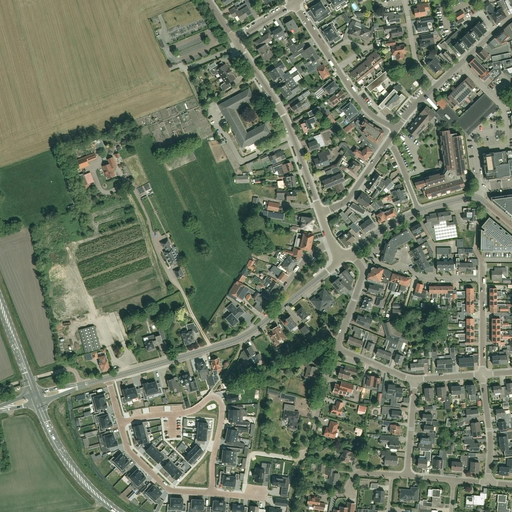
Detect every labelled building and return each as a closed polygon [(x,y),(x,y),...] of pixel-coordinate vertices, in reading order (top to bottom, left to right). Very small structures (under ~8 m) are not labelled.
[(340,4),(336,0),(329,0),(332,3),(329,5),(333,10),(335,8),(340,4)] [(501,15),(503,19),(507,17),(503,10),(507,8),(502,0),(501,0),(498,2),(500,5),(497,7),(499,10),(497,12),(496,12),(499,16),(501,15)] [(503,19),(501,15),(499,16),(496,12),(497,12),(490,1),(483,6),(486,11),(488,10),(491,15),(496,23),(500,21),(501,21),(503,20),(503,19)] [(315,5),(322,16),(327,13),(328,14),(331,12),(327,6),(324,8),(321,2),(315,5)] [(427,4),(421,5),(417,5),(418,9),(414,9),(415,17),(425,15),(424,10),(428,10),(427,4)] [(317,19),(322,16),(315,5),(310,9),(313,14),(310,16),(314,23),(318,21),(317,19)] [(234,17),(237,15),(241,20),(241,19),(242,20),(245,19),(245,17),(246,16),(243,10),(240,12),(237,6),(232,9),(233,12),(232,13),(234,17)] [(243,10),(246,16),(252,13),(248,6),(242,9),(243,10)] [(399,15),(394,15),(389,16),(389,13),(383,14),(384,20),(389,19),(389,23),(400,22),(399,15)] [(434,18),(422,19),(423,23),(417,24),(416,25),(416,28),(417,28),(418,32),(428,30),(427,22),(435,21),(434,18)] [(297,27),(297,26),(293,19),(286,23),(291,31),(294,29),(296,32),(299,30),(297,27)] [(336,31),(336,30),(333,25),(334,25),(332,22),(327,25),(329,28),(323,31),(326,37),(336,31)] [(468,32),(460,40),(461,41),(459,44),(457,42),(453,46),(460,55),(465,51),(462,47),(464,45),(467,48),(476,41),(472,37),(475,35),(478,38),(486,30),(483,27),(486,25),(482,22),(480,24),(479,22),(471,30),(472,31),(469,34),(468,32)] [(361,24),(360,26),(356,24),(355,27),(353,26),(349,35),(358,39),(359,37),(358,37),(363,25),(361,24)] [(359,37),(366,40),(370,32),(372,33),(374,30),(374,27),(372,27),(370,31),(364,29),(365,26),(363,25),(358,37),(359,37)] [(385,27),(385,30),(385,32),(391,31),(392,38),(402,36),(402,34),(403,34),(402,29),(401,29),(401,28),(396,28),(396,25),(385,27)] [(511,40),(511,32),(509,25),(497,36),(501,40),(499,42),(502,45),(511,41),(511,40)] [(288,38),(285,33),(281,27),(273,32),(277,39),(282,36),(285,40),(286,39),(288,38)] [(384,30),(383,27),(375,29),(376,39),(378,39),(377,31),(384,30)] [(447,44),(459,33),(457,30),(445,42),(447,44)] [(339,36),(336,31),(326,37),(329,42),(334,39),(336,42),(342,39),(339,35),(339,36)] [(270,34),(267,36),(266,35),(255,43),(259,49),(258,49),(266,60),(273,55),(266,44),(263,46),(262,44),(266,41),(266,42),(272,38),(270,34)] [(433,34),(421,36),(422,40),(419,40),(420,48),(433,46),(434,44),(433,34)] [(501,40),(497,36),(490,42),(495,47),(502,45),(499,42),(501,40)] [(299,50),(306,46),(303,42),(300,44),(300,43),(296,46),(299,50)] [(454,58),(451,55),(447,50),(450,48),(444,42),(441,45),(443,48),(439,52),(440,53),(438,55),(446,64),(448,62),(450,64),(452,62),(452,61),(454,58)] [(403,54),(405,53),(404,45),(392,47),(394,56),(396,55),(396,60),(404,59),(403,54)] [(307,53),(309,57),(316,52),(312,46),(305,50),(305,51),(302,53),(303,55),(307,53)] [(489,56),(483,50),(478,54),(484,61),(485,59),(487,61),(490,58),(488,56),(489,56)] [(371,55),(379,64),(383,60),(376,51),(371,55)] [(313,63),(318,60),(320,58),(316,52),(309,57),(311,61),(306,64),(309,69),(314,66),(315,65),(313,63)] [(436,62),(439,60),(432,53),(428,57),(432,62),(428,65),(435,73),(441,68),(436,62)] [(367,58),(375,69),(375,68),(374,67),(379,64),(371,55),(367,58)] [(363,63),(371,72),(375,69),(367,58),(368,60),(363,63)] [(479,77),(483,82),(488,77),(493,82),(492,83),(502,73),(500,65),(499,61),(496,62),(493,63),(492,63),(493,69),(489,73),(486,70),(486,71),(474,58),(468,64),(469,64),(471,66),(471,67),(471,68),(471,69),(472,69),(473,69),(475,70),(473,72),(479,77)] [(511,58),(510,59),(507,60),(504,60),(502,61),(499,61),(500,65),(503,64),(504,70),(511,67),(511,58)] [(278,72),(285,67),(281,62),(273,67),(274,69),(269,73),(274,80),(280,76),(278,72)] [(359,66),(366,75),(371,72),(363,63),(359,66)] [(217,65),(210,70),(209,70),(212,74),(213,75),(214,75),(215,74),(218,73),(221,78),(231,71),(229,68),(228,68),(225,64),(223,66),(220,68),(217,65)] [(323,65),(321,66),(318,68),(321,74),(320,75),(323,79),(330,75),(324,64),(323,64),(323,65)] [(362,79),(366,75),(359,66),(355,70),(362,79)] [(362,79),(355,70),(350,73),(358,82),(362,79)] [(231,71),(221,78),(225,83),(222,84),(222,85),(221,85),(221,86),(221,87),(221,88),(224,92),(232,86),(229,83),(233,80),(235,79),(233,75),(233,74),(231,71)] [(282,77),(284,80),(284,79),(292,74),(294,73),(292,71),(289,73),(289,72),(282,77)] [(285,83),(285,84),(279,89),(285,98),(291,94),(300,89),(297,84),(296,85),(294,83),(302,78),(299,74),(293,78),(292,77),(293,77),(292,74),(284,79),(286,83),(285,83)] [(472,91),(471,90),(474,87),(476,89),(478,87),(468,77),(463,82),(464,83),(451,95),(450,94),(446,99),(454,107),(456,104),(458,106),(460,105),(461,106),(463,104),(461,102),(466,97),(468,98),(471,95),(469,94),(472,91)] [(329,84),(327,82),(320,87),(321,88),(318,90),(318,89),(314,92),(317,95),(319,93),(321,95),(327,90),(330,94),(331,93),(331,94),(335,91),(334,90),(339,87),(334,81),(330,85),(329,84)] [(372,82),(366,87),(370,92),(376,88),(372,82)] [(235,137),(236,137),(242,148),(270,133),(265,124),(247,134),(234,110),(254,99),(249,89),(240,94),(219,105),(228,122),(235,135),(234,135),(235,137)] [(399,103),(405,97),(401,94),(399,96),(396,94),(397,92),(394,89),(378,106),(382,109),(385,106),(388,108),(387,108),(390,110),(393,107),(394,106),(396,105),(398,104),(399,103)] [(339,101),(346,96),(342,91),(336,96),(335,95),(329,99),(334,105),(339,101)] [(441,98),(436,103),(443,109),(438,114),(441,118),(443,121),(450,128),(455,122),(468,135),(494,110),(493,109),(496,106),(493,104),(494,103),(484,93),(459,118),(447,106),(448,105),(441,98)] [(307,107),(305,103),(306,102),(304,99),(292,108),(296,114),(304,108),(305,109),(307,107)] [(345,104),(338,109),(341,113),(342,113),(344,112),(346,114),(355,107),(353,104),(352,105),(350,103),(347,105),(346,105),(345,104)] [(322,111),(319,107),(318,107),(308,113),(309,117),(322,111)] [(355,107),(346,114),(348,117),(347,118),(346,119),(349,123),(356,117),(355,115),(355,114),(358,112),(356,110),(357,109),(355,107)] [(431,111),(426,107),(420,113),(421,114),(407,130),(415,137),(433,117),(440,123),(443,121),(441,118),(438,114),(432,109),(431,111)] [(315,121),(317,120),(316,116),(314,117),(304,121),(304,123),(300,124),(304,133),(310,131),(309,129),(312,128),(310,123),(315,121)] [(364,119),(362,122),(362,123),(358,120),(355,123),(357,126),(363,130),(362,132),(367,136),(366,137),(377,144),(384,132),(364,119)] [(427,199),(437,196),(465,187),(462,180),(465,179),(464,174),(466,174),(461,135),(456,136),(456,133),(449,134),(449,130),(439,131),(445,170),(443,172),(415,181),(415,183),(414,183),(417,190),(422,189),(424,195),(426,194),(427,199)] [(325,146),(323,141),(320,134),(313,137),(314,141),(308,143),(311,150),(317,148),(317,149),(325,146)] [(100,138),(94,141),(97,149),(103,147),(100,138)] [(219,143),(221,146),(234,170),(240,167),(227,143),(225,144),(224,141),(219,143)] [(371,153),(372,152),(362,143),(360,145),(364,149),(363,151),(369,156),(371,154),(371,153)] [(369,156),(363,151),(361,153),(356,149),(353,152),(358,157),(359,156),(364,161),(366,159),(369,156)] [(269,157),(272,164),(285,159),(282,151),(269,157)] [(317,168),(325,165),(325,166),(329,165),(328,164),(329,164),(327,159),(331,158),(329,151),(322,153),(324,157),(314,160),(317,168)] [(483,154),(486,180),(510,176),(508,161),(507,151),(483,154)] [(89,165),(88,162),(97,158),(95,153),(76,161),(80,169),(89,165)] [(112,168),(117,167),(113,157),(108,160),(109,164),(103,167),(107,179),(115,176),(112,168)] [(350,166),(347,164),(345,167),(339,162),(336,167),(337,167),(338,168),(339,168),(347,173),(349,170),(355,174),(358,169),(359,170),(360,167),(359,167),(360,166),(353,161),(350,166)] [(280,171),(281,175),(288,173),(288,172),(293,170),(290,163),(282,165),(282,164),(277,166),(279,171),(280,171)] [(338,168),(337,167),(335,168),(331,169),(334,177),(323,182),(325,189),(335,185),(338,192),(343,190),(340,183),(344,181),(341,174),(343,173),(341,170),(338,168)] [(90,186),(89,184),(86,174),(85,173),(77,176),(82,189),(90,186)] [(89,184),(94,182),(90,173),(86,174),(89,184)] [(381,188),(383,190),(384,190),(391,182),(388,180),(384,185),(379,182),(382,178),(376,174),(371,181),(381,188)] [(284,188),(295,186),(294,176),(285,177),(286,183),(283,183),(283,181),(278,182),(278,188),(284,189),(284,188)] [(71,180),(66,181),(74,205),(67,207),(69,212),(81,208),(71,180)] [(372,192),(375,188),(376,188),(378,189),(377,191),(380,193),(384,190),(383,190),(381,188),(371,181),(366,188),(372,192)] [(401,194),(405,192),(405,191),(404,187),(402,188),(401,184),(396,186),(397,190),(392,192),(394,197),(397,195),(398,198),(402,197),(401,194)] [(295,200),(296,193),(287,193),(287,191),(282,191),(282,190),(277,190),(277,195),(282,195),(287,195),(287,201),(290,201),(290,200),(295,200)] [(397,198),(393,200),(395,204),(400,202),(400,203),(408,200),(407,196),(405,192),(401,194),(402,197),(398,198),(397,198)] [(370,205),(368,204),(370,201),(368,199),(368,198),(366,196),(362,193),(356,201),(361,205),(362,204),(366,207),(367,206),(368,207),(370,205)] [(504,211),(503,212),(510,217),(511,215),(511,214),(511,194),(506,195),(507,198),(503,198),(503,196),(494,197),(495,203),(495,204),(494,204),(502,211),(503,210),(504,211)] [(278,212),(279,204),(269,202),(267,210),(278,212)] [(363,215),(365,210),(353,203),(350,208),(363,215)] [(387,209),(388,211),(391,218),(396,216),(393,209),(389,210),(388,208),(391,207),(390,205),(385,206),(387,209)] [(349,208),(345,213),(356,225),(358,223),(356,221),(358,219),(355,216),(352,213),(353,213),(349,208)] [(476,220),(475,220),(476,209),(464,210),(464,216),(463,216),(463,220),(467,220),(469,220),(468,231),(475,231),(476,220)] [(387,220),(391,218),(388,211),(383,213),(387,220)] [(437,241),(458,238),(456,226),(455,226),(454,222),(447,223),(447,220),(452,219),(451,211),(426,215),(428,230),(433,230),(433,233),(436,233),(437,241)] [(380,224),(387,220),(383,213),(383,212),(379,214),(376,216),(378,220),(380,224)] [(314,221),(314,219),(311,218),(311,219),(302,217),(302,218),(299,217),(298,222),(301,222),(302,223),(301,228),(312,230),(313,222),(314,221)] [(480,251),(488,251),(492,251),(510,251),(511,252),(511,239),(510,238),(511,236),(508,233),(506,235),(504,233),(506,231),(502,228),(500,230),(498,228),(500,226),(496,223),(495,225),(493,223),(494,222),(489,217),(481,227),(484,229),(483,231),(481,229),(480,251)] [(370,230),(375,226),(371,219),(369,220),(368,219),(365,222),(370,230)] [(370,230),(365,222),(361,224),(362,225),(360,226),(365,233),(370,230)] [(420,222),(415,225),(420,234),(425,231),(420,222)] [(356,234),(360,230),(356,225),(352,229),(356,234)] [(420,234),(415,225),(410,228),(415,237),(420,234)] [(401,235),(405,243),(409,240),(409,239),(411,238),(406,229),(402,231),(404,234),(401,235)] [(393,236),(398,245),(401,244),(401,245),(405,243),(401,235),(399,237),(398,235),(400,233),(399,231),(397,232),(397,234),(393,236)] [(300,240),(296,239),(293,252),(284,250),(283,253),(292,256),(301,258),(303,249),(309,250),(313,234),(310,233),(303,232),(303,233),(302,233),(300,240)] [(344,235),(343,236),(341,233),(338,236),(340,239),(339,239),(347,248),(351,244),(355,240),(349,232),(346,235),(345,234),(344,236),(344,235)] [(385,247),(396,250),(397,246),(398,245),(393,236),(391,237),(392,239),(388,244),(386,243),(385,247)] [(164,253),(170,266),(178,262),(172,249),(171,249),(169,245),(170,245),(168,240),(160,244),(163,248),(164,248),(166,252),(164,253)] [(414,256),(423,251),(420,246),(411,251),(414,256)] [(395,252),(396,250),(385,247),(384,251),(383,250),(382,253),(384,254),(385,251),(387,252),(387,255),(394,257),(396,252),(395,252)] [(414,256),(417,261),(424,257),(426,256),(423,251),(414,256)] [(282,258),(293,267),(297,261),(297,260),(295,259),(294,260),(290,257),(287,259),(283,256),(285,254),(279,252),(278,257),(282,258)] [(394,257),(387,255),(386,257),(382,256),(380,262),(385,263),(385,262),(391,264),(392,261),(393,261),(394,257)] [(465,271),(465,263),(459,263),(459,255),(458,255),(456,255),(456,262),(456,269),(458,269),(458,271),(461,271),(461,272),(464,272),(464,271),(465,271)] [(289,272),(293,267),(282,258),(278,257),(277,259),(283,264),(284,262),(285,263),(282,267),(289,272)] [(417,261),(415,261),(418,266),(427,261),(424,257),(417,261)] [(468,263),(465,263),(465,271),(472,271),(472,265),(476,265),(476,259),(468,259),(468,263)] [(427,261),(418,266),(421,271),(423,270),(427,268),(430,266),(427,261)] [(374,284),(384,286),(385,283),(388,284),(391,273),(388,271),(378,268),(377,269),(374,268),(374,267),(373,267),(373,268),(372,269),(371,269),(371,268),(371,269),(370,273),(369,273),(367,278),(368,279),(367,282),(374,284)] [(283,283),(288,276),(278,268),(275,271),(279,274),(277,278),(283,283)] [(506,279),(506,273),(506,268),(499,268),(499,271),(492,271),(492,281),(502,281),(502,279),(503,279),(506,279)] [(177,279),(184,276),(180,269),(174,272),(177,279)] [(338,276),(351,286),(354,279),(352,277),(354,275),(351,271),(349,273),(346,269),(341,273),(341,274),(338,276)] [(393,288),(391,291),(394,292),(397,283),(399,284),(401,276),(396,275),(393,288)] [(338,291),(341,289),(347,294),(352,288),(351,288),(351,286),(338,276),(339,278),(332,284),(338,291)] [(278,284),(277,283),(276,283),(267,277),(265,280),(266,281),(263,285),(267,289),(274,292),(279,285),(278,284)] [(237,280),(228,294),(232,297),(233,295),(242,300),(250,288),(237,280)] [(175,294),(179,290),(172,283),(170,285),(173,288),(171,289),(175,294)] [(417,283),(414,295),(417,296),(418,292),(421,293),(423,285),(417,283)] [(274,292),(267,289),(258,284),(257,286),(261,289),(262,288),(265,289),(264,291),(263,290),(260,295),(268,300),(274,292)] [(373,286),(370,285),(368,291),(377,294),(378,291),(382,292),(384,286),(374,284),(373,286)] [(319,312),(333,300),(324,289),(318,294),(321,297),(316,301),(317,302),(314,305),(319,312)] [(256,292),(252,297),(256,300),(258,301),(259,302),(259,303),(260,304),(261,303),(265,306),(268,301),(259,295),(259,294),(256,292)] [(365,298),(361,309),(369,312),(373,301),(365,298)] [(378,298),(376,306),(381,308),(384,299),(378,298)] [(236,326),(236,325),(237,324),(237,323),(238,321),(236,318),(238,316),(239,317),(244,312),(239,307),(237,309),(232,304),(227,308),(232,314),(226,319),(233,326),(234,326),(235,326),(236,326)] [(184,313),(187,311),(185,307),(183,305),(169,314),(171,318),(179,314),(178,313),(182,310),(184,313)] [(306,318),(308,316),(302,307),(296,312),(300,317),(299,317),(304,324),(308,321),(306,318)] [(465,316),(465,313),(473,313),(473,307),(461,307),(461,313),(457,313),(457,316),(465,316)] [(364,318),(358,316),(356,323),(364,326),(363,327),(368,329),(371,320),(365,315),(364,318)] [(292,329),(297,326),(291,317),(286,320),(286,319),(285,320),(284,319),(282,320),(283,322),(282,322),(291,334),(294,331),(292,329)] [(393,334),(390,322),(383,323),(385,326),(387,336),(386,339),(398,344),(400,337),(393,334)] [(186,325),(188,332),(182,334),(185,345),(190,343),(190,342),(194,341),(193,336),(194,335),(192,331),(194,331),(195,333),(199,332),(196,326),(194,327),(193,323),(186,325)] [(305,325),(302,327),(307,333),(310,331),(305,325)] [(78,330),(85,353),(100,349),(93,326),(78,330)] [(280,344),(278,341),(281,339),(282,341),(286,339),(282,332),(282,333),(278,326),(271,330),(273,332),(269,335),(276,347),(280,344)] [(307,333),(302,327),(299,330),(304,336),(307,333)] [(354,345),(360,329),(354,327),(353,330),(355,331),(353,338),(349,337),(347,343),(354,345)] [(363,342),(359,340),(361,336),(360,335),(362,330),(360,329),(354,345),(361,347),(363,342)] [(369,333),(366,340),(367,340),(365,346),(367,347),(366,349),(367,350),(367,351),(370,352),(370,351),(372,351),(375,344),(372,343),(373,342),(371,341),(373,337),(372,336),(373,334),(369,333)] [(155,348),(153,344),(157,343),(157,344),(162,343),(161,337),(160,335),(155,337),(154,335),(148,337),(149,342),(145,343),(147,350),(148,350),(148,351),(151,350),(151,349),(155,348)] [(510,352),(510,345),(507,346),(507,350),(503,350),(504,356),(499,356),(500,364),(508,363),(507,356),(510,355),(510,352)] [(245,361),(249,359),(252,357),(251,356),(255,354),(251,346),(250,347),(244,350),(245,351),(242,353),(242,355),(245,361)] [(385,351),(383,357),(389,360),(392,354),(388,352),(389,348),(386,347),(385,351)] [(376,355),(383,357),(385,351),(378,349),(376,355)] [(282,361),(285,359),(291,356),(288,351),(282,355),(283,357),(280,358),(282,361)] [(404,354),(401,353),(402,352),(399,351),(397,354),(394,362),(401,364),(404,354)] [(444,357),(444,360),(445,368),(452,367),(452,360),(455,360),(455,352),(450,353),(450,356),(444,356),(444,357)] [(444,360),(444,357),(437,357),(436,353),(431,353),(432,361),(437,360),(437,368),(445,368),(444,360)] [(99,358),(101,362),(101,363),(100,363),(101,368),(102,367),(103,371),(109,369),(107,361),(106,356),(99,358)] [(500,364),(499,356),(492,356),(493,365),(500,364)] [(217,370),(221,368),(220,366),(221,366),(221,364),(220,363),(218,359),(217,359),(217,358),(215,358),(213,359),(214,360),(211,361),(214,370),(212,371),(213,375),(214,375),(212,375),(215,385),(216,385),(219,380),(218,376),(217,374),(218,374),(217,370)] [(427,365),(430,365),(430,359),(426,360),(426,359),(418,359),(418,363),(411,364),(411,371),(415,371),(415,370),(424,370),(424,365),(427,365)] [(291,361),(279,367),(279,368),(282,367),(284,372),(293,367),(291,361)] [(315,373),(316,368),(310,366),(311,363),(306,362),(305,367),(308,368),(305,378),(310,379),(311,376),(313,376),(314,372),(315,373)] [(206,375),(209,374),(207,367),(206,367),(205,363),(202,364),(201,363),(198,363),(198,364),(197,364),(198,368),(197,368),(199,373),(200,376),(206,374),(206,375)] [(357,370),(349,367),(345,366),(344,370),(340,369),(338,376),(348,379),(349,374),(355,376),(357,370)] [(188,393),(191,392),(198,390),(195,378),(191,379),(190,374),(186,375),(186,374),(183,375),(183,376),(180,377),(180,378),(179,378),(180,382),(181,381),(182,386),(185,385),(186,388),(187,389),(188,393)] [(372,387),(374,375),(371,375),(370,376),(368,376),(367,382),(363,382),(363,388),(368,389),(369,385),(372,386),(372,387)] [(381,392),(382,386),(379,385),(380,379),(374,378),(374,376),(374,375),(372,387),(376,387),(376,391),(381,392)] [(173,388),(174,391),(174,393),(176,393),(181,392),(178,381),(174,382),(173,378),(170,379),(170,380),(167,380),(170,389),(173,388)] [(156,382),(150,384),(153,395),(159,393),(159,394),(162,393),(161,387),(158,388),(156,382)] [(145,391),(142,392),(144,400),(148,399),(147,397),(153,395),(150,384),(148,384),(147,383),(143,384),(144,387),(145,391)] [(351,393),(353,386),(347,384),(346,388),(336,385),(334,392),(345,395),(346,392),(351,393)] [(394,394),(395,388),(395,386),(388,385),(387,393),(391,394),(390,406),(393,406),(394,403),(394,401),(394,397),(394,394)] [(475,401),(475,396),(475,394),(474,385),(466,386),(466,390),(468,390),(468,394),(471,394),(471,398),(470,398),(470,401),(475,401)] [(460,399),(465,399),(464,392),(461,393),(460,386),(451,387),(451,395),(459,394),(460,399)] [(505,398),(504,390),(501,390),(501,386),(493,387),(494,393),(500,392),(501,398),(503,398),(505,398)] [(441,401),(445,401),(445,397),(446,397),(445,387),(437,388),(438,397),(441,397),(441,401)] [(135,388),(129,389),(132,399),(138,398),(138,400),(141,399),(140,393),(137,394),(135,388)] [(397,397),(401,397),(402,389),(395,388),(394,394),(394,397),(394,401),(394,403),(397,403),(397,401),(397,397)] [(125,397),(122,398),(123,404),(127,403),(127,402),(133,401),(132,399),(129,389),(128,390),(127,389),(123,390),(125,397)] [(231,391),(232,394),(227,395),(226,395),(228,403),(238,400),(237,395),(239,394),(238,389),(231,391)] [(267,391),(267,393),(280,396),(279,398),(287,400),(287,401),(295,403),(296,397),(268,389),(267,391)] [(99,396),(98,396),(96,396),(96,393),(90,394),(91,398),(93,404),(104,401),(104,399),(105,399),(104,394),(99,396)] [(94,410),(95,413),(101,412),(100,409),(107,407),(106,402),(105,403),(104,401),(93,404),(95,410),(94,410)] [(342,408),(343,403),(337,401),(336,406),(333,406),(331,413),(340,416),(343,408),(342,408)] [(292,431),(295,431),(296,430),(297,429),(297,426),(296,425),(297,421),(297,420),(297,419),(298,419),(298,418),(298,413),(294,412),(295,406),(284,404),(283,411),(285,411),(283,419),(287,420),(288,422),(287,427),(291,428),(291,429),(292,431)] [(243,416),(243,407),(237,406),(237,410),(229,409),(229,415),(243,416)] [(360,406),(358,413),(366,415),(368,407),(360,406)] [(395,411),(396,408),(382,407),(382,414),(392,415),(391,418),(401,419),(402,412),(395,411)] [(478,410),(471,411),(470,409),(466,409),(467,415),(471,415),(471,417),(479,416),(478,410)] [(502,419),(511,418),(511,417),(511,414),(510,415),(510,413),(504,414),(504,409),(496,410),(496,413),(495,413),(496,416),(497,416),(501,416),(502,419)] [(108,414),(105,415),(100,417),(99,414),(94,415),(95,418),(98,418),(99,423),(110,420),(108,414)] [(426,426),(433,426),(437,427),(438,422),(432,421),(432,415),(423,414),(422,421),(427,421),(427,423),(426,422),(426,426)] [(250,421),(242,421),(243,416),(229,415),(229,421),(230,422),(234,422),(234,425),(250,426),(250,421)] [(499,422),(499,426),(500,430),(507,429),(509,429),(509,423),(511,422),(511,418),(502,419),(502,422),(499,422)] [(207,425),(207,423),(202,423),(202,419),(197,419),(197,423),(197,428),(207,429),(208,429),(208,425),(207,425)] [(99,423),(98,423),(100,429),(99,429),(100,432),(106,431),(105,428),(112,426),(111,421),(110,422),(110,420),(99,423)] [(135,433),(136,433),(136,432),(147,429),(145,425),(148,425),(147,421),(138,423),(139,425),(134,427),(135,429),(134,429),(135,433)] [(400,435),(400,427),(396,426),(396,425),(394,425),(394,422),(383,421),(383,425),(385,425),(385,427),(390,427),(390,433),(394,433),(394,434),(400,435)] [(336,431),(338,424),(331,422),(329,429),(326,428),(324,435),(334,438),(336,431)] [(467,430),(480,429),(479,422),(471,423),(471,427),(466,427),(467,430)] [(241,433),(242,432),(248,433),(249,429),(235,426),(234,430),(228,428),(227,435),(237,437),(238,433),(241,433)] [(427,438),(430,438),(435,438),(435,433),(433,433),(433,426),(426,426),(424,426),(424,432),(429,433),(429,434),(428,434),(427,438)] [(148,435),(151,434),(150,432),(147,433),(147,429),(136,432),(136,433),(137,438),(148,435)] [(480,429),(467,430),(467,431),(466,431),(466,434),(469,434),(469,437),(464,437),(464,440),(472,440),(471,437),(481,436),(480,429)] [(508,443),(507,439),(511,438),(511,437),(511,435),(511,430),(507,431),(507,436),(499,437),(500,444),(508,443)] [(99,438),(102,437),(103,443),(115,439),(113,434),(111,434),(106,436),(105,433),(97,435),(98,438),(99,438)] [(207,439),(207,435),(196,434),(196,439),(195,439),(195,442),(200,444),(201,440),(205,441),(206,441),(206,439),(207,439)] [(149,444),(150,443),(148,435),(137,438),(138,442),(139,444),(142,443),(143,447),(145,446),(149,444)] [(237,437),(227,435),(225,441),(232,442),(231,445),(244,448),(245,443),(236,442),(237,437)] [(398,442),(399,438),(380,436),(379,443),(386,444),(390,444),(389,449),(398,449),(399,442),(398,442)] [(430,444),(430,438),(427,438),(421,437),(420,443),(425,444),(425,445),(424,445),(424,448),(432,449),(432,444),(430,444)] [(101,449),(102,453),(110,451),(109,447),(113,446),(118,445),(117,441),(115,441),(115,439),(103,443),(105,448),(102,449),(101,449)] [(472,440),(464,440),(465,444),(469,444),(470,451),(479,451),(479,447),(479,443),(474,444),(474,440),(472,440)] [(511,442),(508,443),(500,444),(501,451),(504,450),(505,458),(511,456),(511,449),(509,450),(508,446),(511,445),(511,442)] [(145,451),(150,455),(156,449),(157,448),(152,444),(151,445),(149,444),(145,446),(148,448),(145,451)] [(199,448),(196,444),(192,449),(199,456),(203,451),(199,448)] [(222,456),(233,457),(234,452),(237,452),(240,453),(241,449),(230,448),(230,450),(226,450),(223,450),(222,456)] [(151,457),(150,457),(153,460),(153,459),(154,459),(160,453),(156,449),(150,455),(151,457)] [(188,453),(195,460),(196,458),(197,459),(199,457),(199,456),(192,449),(188,453)] [(356,461),(358,455),(343,450),(340,460),(348,463),(349,460),(356,461)] [(439,456),(439,460),(435,460),(435,461),(432,461),(432,460),(432,465),(435,465),(435,469),(442,469),(443,460),(446,461),(447,450),(443,450),(443,456),(439,456)] [(168,457),(161,451),(160,453),(154,459),(158,463),(162,459),(164,462),(165,461),(168,457)] [(382,451),(382,454),(382,457),(385,458),(385,464),(397,465),(398,457),(391,456),(391,452),(382,451)] [(430,461),(431,452),(425,451),(425,459),(419,459),(418,467),(426,468),(427,461),(430,461)] [(191,464),(195,460),(188,453),(184,457),(191,464)] [(100,454),(95,456),(92,458),(94,462),(102,458),(100,454)] [(116,467),(125,459),(124,458),(124,457),(121,454),(116,459),(113,457),(109,461),(112,464),(112,463),(116,467)] [(224,462),(228,462),(228,466),(236,467),(236,463),(233,463),(233,457),(222,456),(222,462),(224,462)] [(467,465),(468,456),(461,456),(460,463),(452,462),(452,470),(461,471),(462,467),(463,467),(463,465),(467,465)] [(165,461),(167,463),(163,467),(164,469),(167,472),(167,471),(174,464),(170,460),(171,460),(168,457),(165,461)] [(125,459),(116,467),(120,471),(120,472),(123,474),(127,470),(124,468),(130,462),(127,459),(126,460),(125,459)] [(478,463),(478,459),(474,459),(474,462),(471,462),(470,472),(471,472),(471,473),(477,473),(477,472),(478,472),(479,463),(478,463)] [(179,468),(181,466),(179,464),(177,466),(174,464),(167,471),(171,475),(172,475),(179,468)] [(263,481),(263,477),(265,477),(265,474),(268,474),(269,468),(263,467),(262,469),(261,469),(256,468),(256,471),(255,471),(254,477),(255,477),(254,481),(263,482),(263,481)] [(509,468),(507,468),(499,467),(499,475),(508,476),(508,473),(509,468)] [(176,479),(180,475),(182,478),(186,474),(183,471),(183,472),(179,468),(172,475),(171,475),(171,476),(174,478),(176,479)] [(330,475),(329,479),(329,483),(337,485),(339,474),(334,473),(334,469),(327,468),(326,475),(330,475)] [(140,472),(137,469),(132,475),(130,473),(125,477),(132,483),(141,474),(140,473),(140,472)] [(220,478),(223,479),(222,484),(222,485),(224,485),(223,486),(227,487),(227,486),(229,486),(230,475),(230,474),(224,473),(224,472),(220,471),(220,478)] [(141,474),(132,483),(139,490),(144,485),(141,482),(146,478),(143,475),(142,475),(141,474)] [(238,480),(239,474),(236,474),(236,476),(230,475),(229,486),(235,486),(235,480),(238,480)] [(273,477),(272,485),(273,485),(277,486),(283,486),(282,492),(288,493),(289,482),(285,481),(286,477),(279,477),(279,478),(274,477),(273,477)] [(153,485),(153,486),(150,489),(148,487),(142,493),(144,495),(145,494),(149,498),(158,489),(156,488),(157,487),(154,485),(153,485)] [(418,501),(418,500),(419,488),(411,488),(411,490),(401,489),(400,499),(418,501)] [(161,499),(159,497),(162,493),(158,489),(149,498),(156,504),(161,499)] [(419,509),(422,510),(426,510),(427,506),(431,507),(443,508),(444,504),(441,503),(442,497),(440,497),(441,490),(432,489),(432,497),(432,503),(427,502),(427,501),(423,501),(423,502),(423,505),(420,505),(419,505),(419,509)] [(376,490),(376,497),(375,502),(384,502),(384,491),(376,490)] [(484,506),(484,500),(485,494),(480,493),(480,496),(474,495),(474,497),(466,496),(466,505),(473,505),(484,506)] [(497,511),(509,511),(510,509),(507,509),(507,503),(506,503),(507,496),(498,495),(498,500),(497,511)] [(324,511),(325,504),(319,503),(319,499),(309,497),(308,505),(314,506),(314,509),(324,511)] [(176,510),(177,499),(171,498),(171,505),(168,504),(167,510),(171,511),(171,510),(176,510)] [(176,510),(182,511),(186,511),(186,506),(183,505),(183,499),(182,499),(182,498),(179,498),(179,499),(177,499),(176,510)] [(158,511),(164,501),(162,500),(160,504),(159,503),(155,510),(158,511)] [(188,508),(187,511),(191,511),(192,511),(197,511),(198,500),(192,500),(192,503),(191,508),(188,508)] [(206,511),(207,507),(204,507),(204,500),(198,500),(197,511),(200,511),(206,511)] [(218,511),(219,501),(217,501),(218,500),(214,500),(214,501),(213,507),(210,507),(209,511),(218,511)] [(228,511),(228,509),(225,508),(225,504),(225,502),(225,501),(222,501),(222,502),(219,501),(218,511),(228,511)] [(333,511),(353,511),(354,504),(348,503),(347,508),(340,507),(339,511),(334,510),(333,511)]
